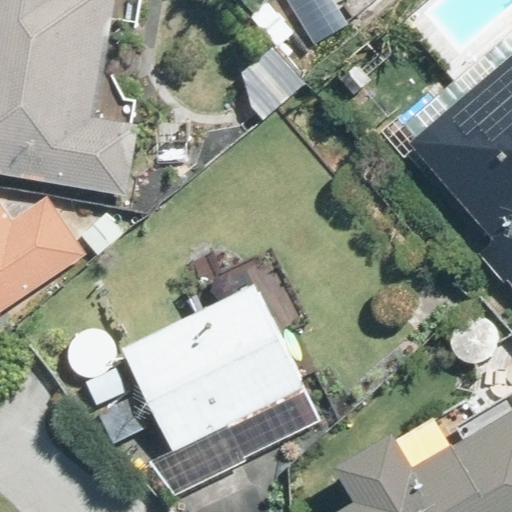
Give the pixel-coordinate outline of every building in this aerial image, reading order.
[(0,0),(0,175),(132,198),(144,130),(102,122),(123,0),(0,0)] [(334,0),(284,0),(311,42),(346,19),(334,0)] [(510,248),(492,264),(511,285),(511,48),(412,141),(510,248)] [(0,323),(92,261),(54,203),(19,226),(0,198),(0,323)] [(111,214),(84,236),(102,258),(129,237),(111,214)] [(200,316),(131,351),(181,451),(157,462),(182,501),(254,467),(252,462),(330,425),(309,384),(319,379),(300,338),(316,329),(279,251),(188,294),(200,316)] [(436,273),(413,294),(432,316),(455,296),(436,273)] [(124,370),(91,388),(104,411),(136,393),(124,370)] [(131,402),(106,417),(123,447),(149,431),(131,402)] [(351,481),(368,511),(367,511),(511,511),(511,427),(426,477),(409,446),(351,481)]
